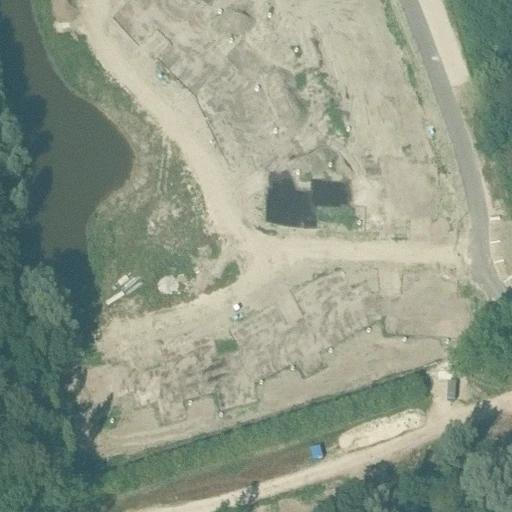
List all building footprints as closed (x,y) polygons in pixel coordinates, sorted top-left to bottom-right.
[(158,0),(147,0),(126,22),(142,38),(158,23),(168,33),(199,1),(197,0),(180,0),(170,11),(158,0)] [(324,0),(331,17),(372,1),(370,0),(324,0)] [(180,44),(164,60),(179,75),(205,48),(190,33),(211,13),(199,1),(168,33),(180,44)] [(340,39),(325,45),(331,59),(361,48),(356,34),(380,25),(372,1),(331,17),(340,39)] [(205,48),(179,75),(195,91),(210,76),(222,88),(254,56),(243,45),(223,65),(205,48)] [(242,108),(219,115),(227,137),(264,124),(257,104),(242,89),(265,66),(254,56),(222,88),(242,108)] [(366,63),(337,74),(342,89),(356,84),(365,106),(405,91),(396,67),(371,77),(366,63)] [(373,128),(359,134),(364,148),(395,137),(390,123),(414,114),(405,91),(365,106),(373,128)] [(264,124),(227,137),(234,157),(254,151),(259,166),(303,151),(297,135),(270,144),(264,124)] [(373,150),(372,166),(387,167),(386,190),(429,193),(430,168),(403,167),(404,152),(373,150)] [(272,192),(271,218),(300,219),(300,223),(308,224),(309,219),(313,219),(314,202),(337,203),(338,188),(338,184),(314,183),(313,194),(272,192)] [(370,213),(369,229),(401,230),(402,216),(428,217),(429,193),(386,190),(385,214),(370,213)] [(337,278),(316,289),(333,321),(354,310),(361,323),(372,317),(361,297),(362,296),(358,289),(346,295),(337,278)] [(428,284),(425,320),(448,322),(447,338),(461,338),(464,307),(449,306),(451,286),(438,285),(438,281),(428,280),(428,284)] [(389,301),(386,332),(402,333),(403,319),(425,320),(428,284),(404,282),(402,302),(389,301)] [(316,289),(294,301),(305,320),(295,325),(309,352),(322,345),(314,332),(333,321),(316,289)] [(271,315),(252,325),(271,359),(289,349),(302,373),(317,365),(309,352),(295,325),(281,333),(271,315)] [(242,354),(225,358),(235,403),(250,400),(243,372),(252,369),(271,359),(252,325),(232,336),(242,354)] [(205,342),(184,347),(193,384),(215,378),(222,407),(235,403),(225,358),(211,361),(205,342)] [(168,371),(153,375),(163,420),(179,417),(172,388),(193,384),(184,347),(163,352),(168,371)] [(115,365),(86,372),(93,396),(135,385),(138,396),(152,392),(148,374),(133,377),(128,360),(124,361),(123,357),(113,359),(115,365)]
